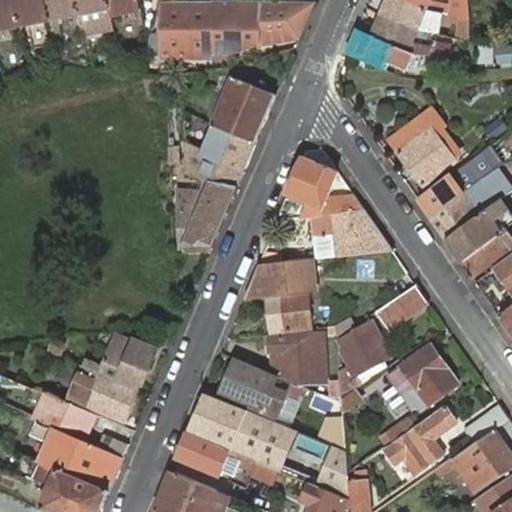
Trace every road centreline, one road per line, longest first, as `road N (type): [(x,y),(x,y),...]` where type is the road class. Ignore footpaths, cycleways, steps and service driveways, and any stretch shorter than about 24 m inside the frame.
road 1 (residential): [(298,97),(127,511)]
road 2 (residential): [(511,382),(327,117),(298,97)]
